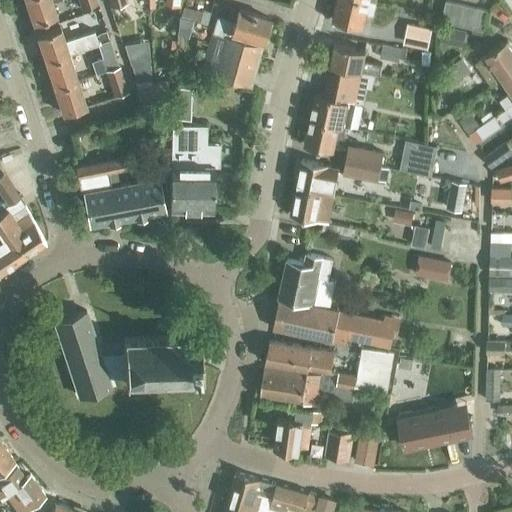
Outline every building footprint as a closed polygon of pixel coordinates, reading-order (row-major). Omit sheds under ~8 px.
[(25,0),(33,22),(55,14),(51,1),(55,0),(25,0)] [(168,0),(172,11),(177,10),(177,0),(168,0)] [(210,8),(212,0),(186,0),(181,18),(195,22),(200,5),(210,8)] [(263,9),(264,0),(245,0),(245,7),(263,9)] [(373,13),(376,0),(373,0),(335,0),(332,19),(362,25),(365,11),(373,13)] [(383,0),(381,12),(402,16),(405,0),(383,0)] [(451,23),(456,2),(446,0),(445,0),(440,20),(451,23)] [(461,25),(466,5),(456,2),(451,23),(461,25)] [(472,28),(477,7),(466,5),(461,25),(472,28)] [(477,7),(472,28),(482,30),(487,10),(477,7)] [(225,78),(244,10),(237,8),(233,21),(216,16),(200,71),(225,78)] [(244,10),(225,78),(249,85),(268,17),(244,10)] [(409,24),(405,41),(426,46),(430,28),(409,24)] [(439,40),(461,45),(465,29),(443,24),(439,40)] [(68,52),(97,42),(93,29),(63,38),(59,26),(36,33),(45,59),(68,52)] [(137,63),(157,60),(153,36),(134,38),(137,63)] [(491,84),(511,68),(511,45),(507,38),(485,53),(486,54),(475,61),(491,84)] [(330,64),(361,70),(361,68),(378,72),(381,62),(363,58),(365,49),(335,42),(330,64)] [(379,57),(397,60),(400,46),(382,42),(379,57)] [(76,78),(68,52),(45,59),(54,86),(76,78)] [(90,60),(94,71),(105,68),(102,56),(90,60)] [(445,67),(454,80),(471,69),(462,56),(445,67)] [(103,69),(112,96),(127,91),(118,64),(103,69)] [(354,98),(361,70),(330,64),(324,92),(344,96),(354,98)] [(506,106),(511,102),(511,68),(491,84),(502,76),(511,91),(501,98),(506,106)] [(76,78),(54,86),(62,112),(85,105),(76,78)] [(140,102),(171,92),(166,78),(136,88),(135,88),(135,89),(140,102)] [(344,96),(324,92),(316,91),(310,116),(344,123),(358,126),(360,118),(348,116),(346,123),(338,121),(344,96)] [(476,127),(483,137),(500,125),(493,115),(476,127)] [(341,135),(344,123),(310,116),(304,142),(332,148),(335,134),(341,135)] [(203,124),(170,124),(168,207),(211,208),(212,162),(216,162),(216,143),(203,142),(203,124)] [(511,148),(506,139),(484,155),(491,166),(511,151),(511,148)] [(345,158),(380,164),(383,151),(348,144),(345,158)] [(127,216),(121,183),(109,185),(106,171),(125,167),(122,157),(74,167),(78,191),(83,191),(89,222),(108,219),(108,221),(118,219),(118,218),(127,216)] [(377,179),(380,164),(345,158),(342,172),(377,179)] [(322,190),(333,192),(338,168),(330,166),(331,164),(301,159),(296,185),(322,190)] [(511,162),(506,165),(496,168),(499,179),(510,176),(511,174),(511,162)] [(9,232),(23,256),(45,241),(24,204),(2,172),(0,173),(0,193),(7,203),(3,205),(5,208),(17,227),(9,232)] [(380,182),(397,186),(399,176),(382,173),(380,182)] [(121,183),(127,216),(135,215),(135,216),(144,214),(144,213),(164,209),(156,177),(121,183)] [(410,192),(429,193),(430,182),(410,181),(410,192)] [(296,185),(291,213),(316,217),(323,219),(321,228),(353,234),(355,226),(328,221),(333,192),(322,190),(296,185)] [(491,199),(511,200),(511,186),(492,185),(491,199)] [(461,209),(462,199),(449,196),(447,206),(461,209)] [(392,220),(410,224),(412,210),(395,207),(392,220)] [(0,271),(23,256),(9,232),(17,227),(5,208),(0,211),(0,271)] [(428,242),(443,245),(446,227),(431,224),(428,242)] [(333,240),(355,245),(357,237),(335,232),(333,240)] [(468,238),(452,240),(454,252),(469,250),(468,238)] [(510,241),(505,240),(490,240),(489,273),(511,273),(511,255),(510,255),(510,241)] [(279,293),(279,295),(279,296),(322,305),(330,306),(335,280),(328,279),(332,257),(306,251),(304,261),(287,257),(279,293)] [(450,261),(431,257),(428,273),(446,277),(450,261)] [(488,290),(511,290),(511,276),(488,276),(488,290)] [(423,287),(420,305),(431,307),(434,289),(423,287)] [(382,318),(322,305),(279,296),(273,326),(345,342),(346,336),(390,345),(393,331),(396,332),(400,316),(384,313),(382,318)] [(124,351),(101,352),(86,308),(52,319),(77,395),(111,384),(106,373),(125,373),(125,382),(200,378),(199,335),(123,337),(124,351)] [(501,325),(511,324),(511,312),(501,312),(501,325)] [(308,365),(330,370),(334,351),(269,339),(265,359),(307,367),(308,365)] [(487,351),(503,352),(503,340),(487,339),(487,351)] [(355,374),(353,385),(385,390),(391,350),(359,346),(355,374)] [(260,394),(317,403),(322,373),(264,364),(260,394)] [(486,398),(498,399),(499,367),(487,367),(486,398)] [(355,374),(337,372),(335,386),(352,388),(353,385),(355,374)] [(435,408),(399,416),(405,445),(471,432),(468,414),(465,402),(435,408)] [(306,439),(308,439),(310,424),(303,423),(303,421),(278,417),(274,446),(299,450),(300,443),(306,444),(306,439)] [(326,447),(350,451),(354,426),(330,422),(326,447)] [(354,459),(373,463),(378,437),(358,433),(354,459)] [(0,469),(14,459),(0,440),(0,469)] [(29,473),(24,476),(15,464),(0,475),(0,494),(4,492),(17,509),(13,511),(25,511),(30,509),(27,505),(43,494),(29,473)] [(284,511),(287,504),(312,511),(317,493),(235,470),(222,511),(284,511)] [(316,507),(331,511),(334,498),(320,494),(316,507)] [(79,511),(80,510),(54,500),(48,511),(79,511)]
